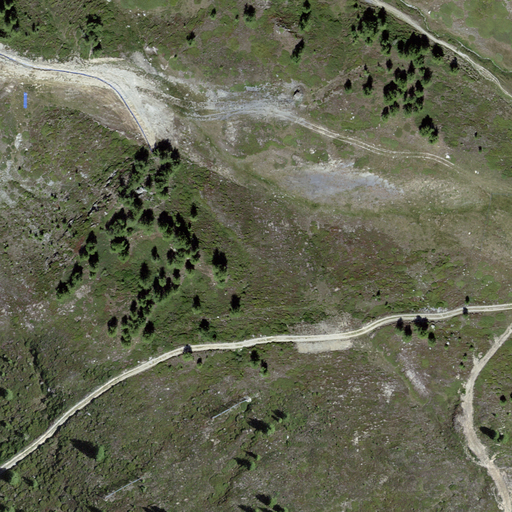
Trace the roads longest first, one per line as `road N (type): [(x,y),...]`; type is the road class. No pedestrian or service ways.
road 1 (track): [(511,304),(158,355),(75,406),(0,471)]
road 2 (track): [(0,76),(112,81),(187,116),(294,113),(390,155),(433,157),(467,174)]
road 3 (track): [(511,325),(470,379),(474,438),(494,466),(508,511)]
